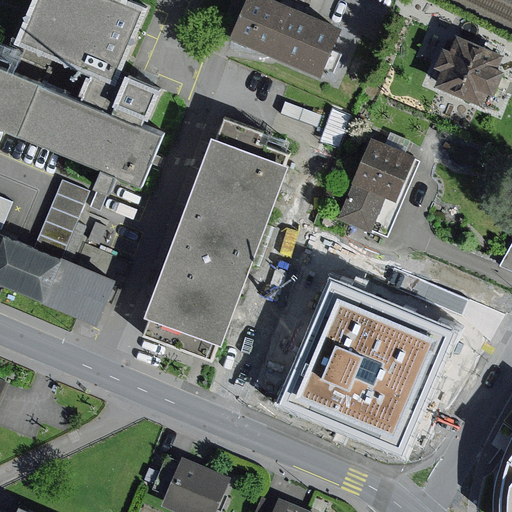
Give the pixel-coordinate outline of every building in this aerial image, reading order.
[(138,7),(120,0),(29,0),(10,50),(80,78),(72,96),(134,120),(144,95),(109,82),(138,7)] [(344,30),(273,0),(249,0),(235,35),(325,73),(344,30)] [(504,60),(449,40),(431,90),(486,109),(504,60)] [(164,136),(0,67),(0,125),(143,186),(164,136)] [(145,332),(215,359),(294,151),(223,124),(145,332)] [(413,157),(364,140),(335,221),(369,233),(383,196),(397,201),(413,157)] [(94,194),(63,183),(40,244),(70,256),(94,194)] [(18,205),(0,197),(0,230),(6,233),(18,205)] [(61,262),(0,234),(0,286),(43,305),(61,262)] [(113,284),(61,262),(43,305),(95,327),(113,284)] [(299,284),(292,304),(304,309),(311,288),(299,284)] [(457,334),(343,290),(298,403),(413,447),(457,334)] [(214,511),(228,480),(181,461),(162,507),(174,511),(214,511)] [(278,510),(261,502),(256,511),(297,511),(281,505),(278,510)]
